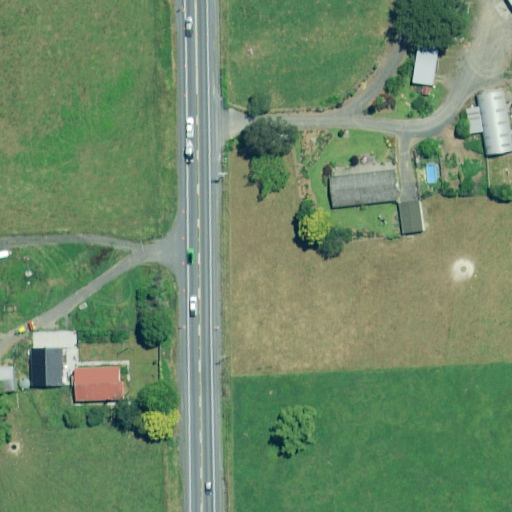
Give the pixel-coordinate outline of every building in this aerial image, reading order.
[(435,86),(439,44),(418,42),(413,84),(435,86)] [(479,107),(466,110),(470,136),(484,133),(488,156),(511,152),(511,137),(504,90),(477,95),(479,107)] [(399,201),(395,171),(332,178),(335,208),(399,201)] [(424,232),(419,201),(401,204),(405,234),(424,232)] [(62,352),(62,333),(42,333),(42,352),(62,352)] [(63,365),(47,365),(47,387),(63,387),(63,365)] [(0,391),(16,391),(15,368),(0,369),(0,391)] [(123,401),(122,369),(78,370),(78,402),(123,401)]
